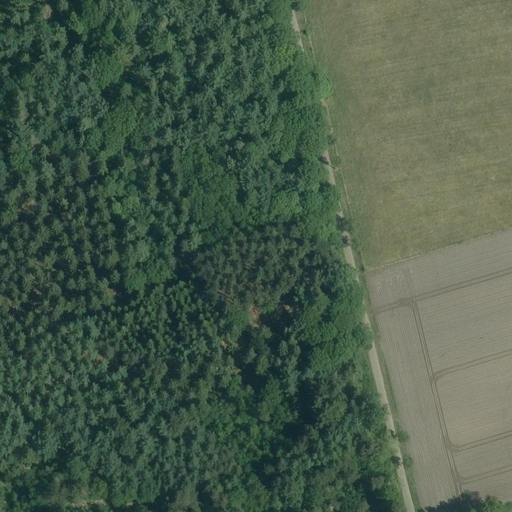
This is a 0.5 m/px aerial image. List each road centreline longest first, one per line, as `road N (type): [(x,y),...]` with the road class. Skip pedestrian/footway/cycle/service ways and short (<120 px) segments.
road 1 (unclassified): [(411,511),(288,0)]
road 2 (track): [(95,0),(125,152),(178,342)]
